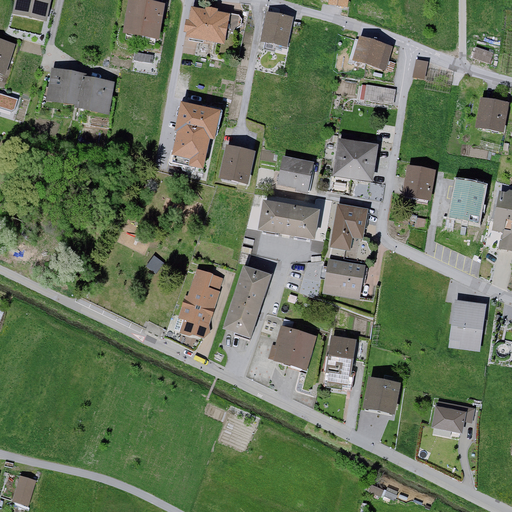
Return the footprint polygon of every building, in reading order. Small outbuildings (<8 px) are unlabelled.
[(49,0),(16,0),(13,17),(45,23),(49,0)] [(349,0),(331,0),(330,8),(348,11),(349,0)] [(166,8),(132,2),(126,37),(161,42),(166,8)] [(231,18),(193,11),(186,40),(225,48),(231,18)] [(295,21),(268,15),(261,46),(288,51),(295,21)] [(394,48),(361,40),(355,64),(388,72),(394,48)] [(16,47),(0,42),(0,75),(7,78),(16,47)] [(473,58),(491,63),(495,52),(477,46),(473,58)] [(430,66),(418,63),(415,79),(427,81),(430,66)] [(87,78),(53,72),(48,104),(77,109),(76,112),(109,118),(114,86),(87,82),(87,78)] [(15,107),(18,99),(11,97),(8,106),(15,107)] [(511,106),(482,102),(477,131),(506,135),(511,106)] [(223,114),(183,106),(172,165),(206,171),(211,142),(217,143),(223,114)] [(379,149),(340,143),(334,179),(374,185),(379,149)] [(257,154),(227,148),(220,181),(250,188),(257,154)] [(315,166),(285,160),(279,189),(310,194),(315,166)] [(436,170),(408,165),(403,196),(430,201),(436,170)] [(487,190),(458,185),(451,222),(480,227),(487,190)] [(511,197),(501,195),(490,248),(511,252),(511,197)] [(321,214),(264,204),(260,233),(317,242),(321,214)] [(370,214),(339,208),(332,251),(351,254),(354,241),(364,243),(370,214)] [(367,269),(330,262),(324,296),(361,303),(367,269)] [(272,274),(244,265),(224,328),(252,337),(272,274)] [(225,280),(196,271),(176,334),(205,343),(225,280)] [(487,309),(456,305),(450,350),(481,354),(487,309)] [(318,339),(283,330),(274,363),(309,372),(318,339)] [(358,344),(333,340),(324,388),(349,392),(358,344)] [(402,386),(371,381),(366,412),(397,417),(402,386)] [(467,412),(436,406),(430,428),(462,434),(467,412)] [(38,483),(21,478),(13,503),(30,508),(38,483)]
